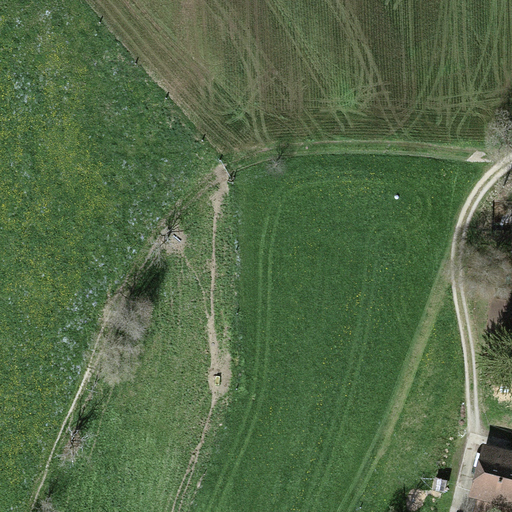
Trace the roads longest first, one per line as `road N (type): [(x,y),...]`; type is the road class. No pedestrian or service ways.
road 1 (track): [(503,160),(390,146),(312,148),(239,160),(190,193),(149,236),(25,511)]
road 2 (track): [(460,509),(475,425),(456,252),(462,219),(503,160)]
